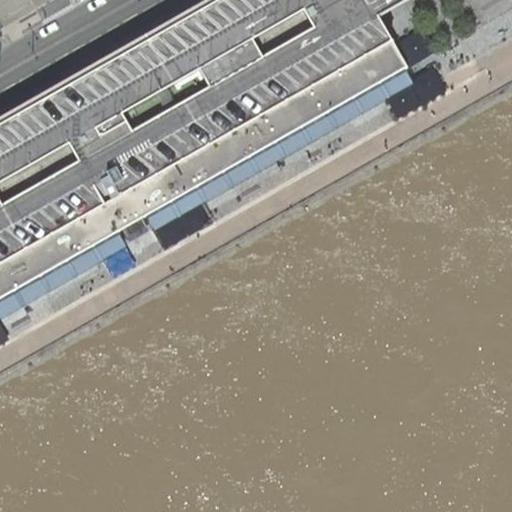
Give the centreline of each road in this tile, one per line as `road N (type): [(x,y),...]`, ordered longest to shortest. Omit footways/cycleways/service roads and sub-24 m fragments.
road 1 (secondary): [(0,85),(150,0)]
road 2 (secondary): [(109,0),(0,62)]
